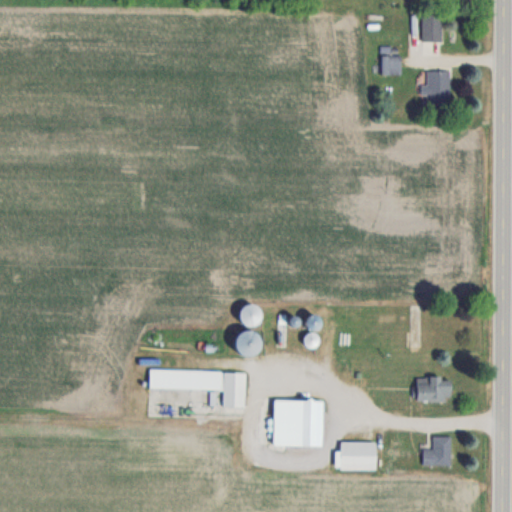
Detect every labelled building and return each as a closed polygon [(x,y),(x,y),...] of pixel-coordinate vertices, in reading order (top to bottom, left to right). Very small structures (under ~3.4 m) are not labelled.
[(440,41),(440,10),(422,10),(422,41),(440,41)] [(401,74),(401,54),(381,54),(381,74),(401,74)] [(449,70),(425,70),(425,83),(420,83),(420,97),(449,97),(449,70)] [(243,325),(259,319),(254,302),(237,308),(243,325)] [(319,323),(314,314),(304,319),(310,329),(319,323)] [(241,329),(235,352),(250,355),(256,333),(241,329)] [(315,333),(304,334),(305,346),(316,345),(315,333)] [(223,388),(222,406),(244,407),(245,371),(149,369),(149,386),(223,388)] [(416,378),(416,402),(450,402),(450,378),(416,378)] [(322,400),(278,399),(278,445),(322,445),(322,400)] [(450,466),(450,436),(432,436),(432,449),(422,449),(422,466),(450,466)] [(340,468),(375,468),(375,442),(340,442),(340,468)]
